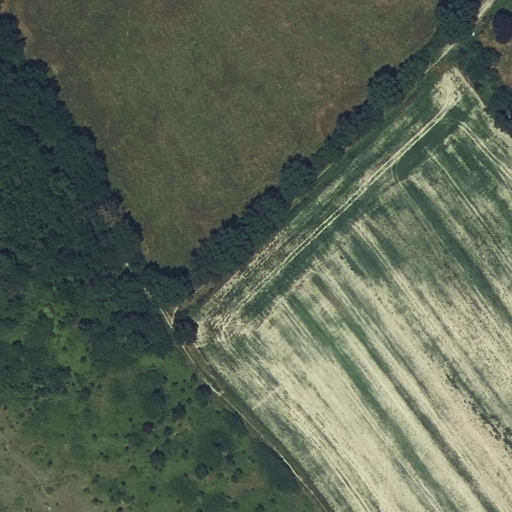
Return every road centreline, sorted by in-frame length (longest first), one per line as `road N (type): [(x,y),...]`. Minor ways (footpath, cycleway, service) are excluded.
road 1 (track): [(493,0),(167,317)]
road 2 (track): [(167,317),(0,50)]
road 3 (track): [(325,511),(188,357),(167,317)]
